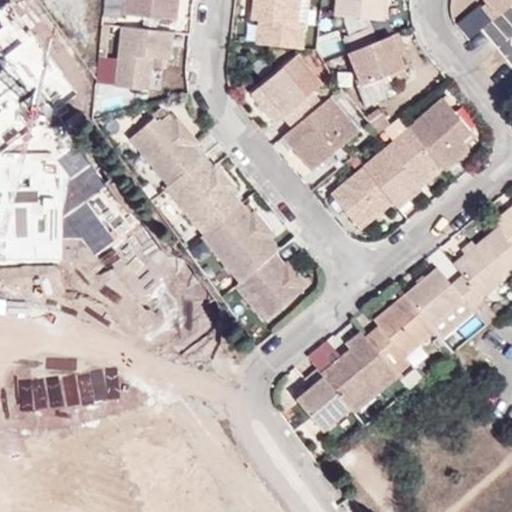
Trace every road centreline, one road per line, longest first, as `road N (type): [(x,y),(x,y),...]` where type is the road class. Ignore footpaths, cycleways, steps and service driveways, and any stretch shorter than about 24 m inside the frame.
road 1 (residential): [(436,0),(433,29),(443,52),(511,126),(503,169),(474,204),(327,308)]
road 2 (residential): [(222,0),(215,78),(224,107),(298,192),(344,265),(348,282),(327,308)]
road 3 (residential): [(257,511),(81,271)]
road 4 (residential): [(327,308),(272,347),(249,391),(267,447),(319,511)]
